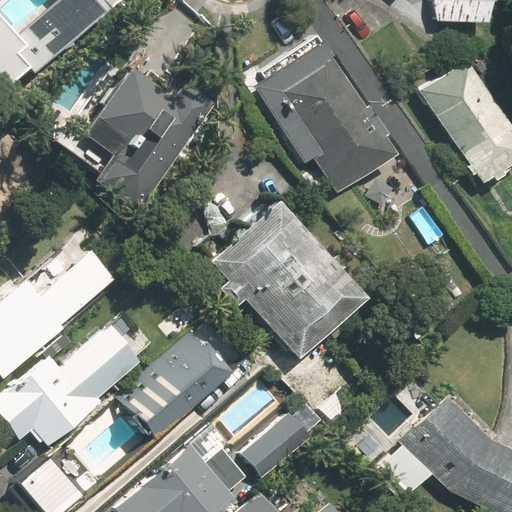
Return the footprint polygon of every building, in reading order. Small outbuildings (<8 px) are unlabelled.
[(0,12),(0,76),(10,88),(33,68),(38,73),(109,11),(99,0),(59,0),(21,33),(1,11),(0,12)] [(476,0),(411,0),(411,1),(423,2),(422,24),(475,26),(476,0)] [(384,155),(310,40),(244,83),(296,164),(308,156),(330,190),(384,155)] [(404,92),(468,184),(477,178),(481,184),(511,162),(511,152),(471,93),(489,81),(470,54),(452,67),(449,62),(404,92)] [(79,130),(66,122),(71,115),(43,97),(22,129),(90,172),(82,184),(128,214),(191,117),(118,70),(79,130)] [(351,303),(263,202),(192,263),(213,287),(206,292),(222,310),(232,302),(284,362),(351,303)] [(79,224),(0,290),(0,373),(104,286),(95,275),(104,268),(94,256),(101,250),(79,224)] [(44,369),(32,355),(0,383),(0,433),(8,442),(20,431),(36,448),(129,365),(94,325),(44,369)] [(185,329),(107,399),(145,441),(222,371),(185,329)] [(409,377),(391,394),(410,415),(387,436),(390,439),(449,502),(472,511),(511,511),(511,458),(474,442),(436,398),(431,402),(409,377)] [(277,414),(230,453),(254,481),(300,441),(277,414)] [(99,508),(102,511),(204,511),(223,495),(219,490),(233,477),(206,447),(192,459),(175,441),(99,508)] [(37,461),(5,488),(27,511),(60,511),(73,500),(37,461)] [(286,511),(266,488),(250,502),(242,493),(220,511),(286,511)]
